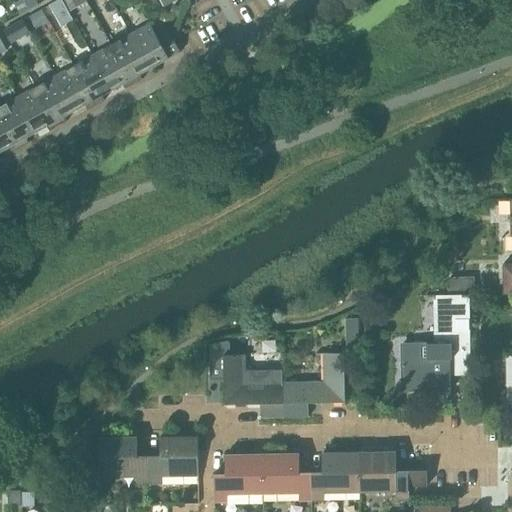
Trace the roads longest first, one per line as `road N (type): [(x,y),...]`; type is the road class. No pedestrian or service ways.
road 1 (residential): [(511,469),(435,426),(228,428)]
road 2 (residential): [(0,171),(242,37)]
